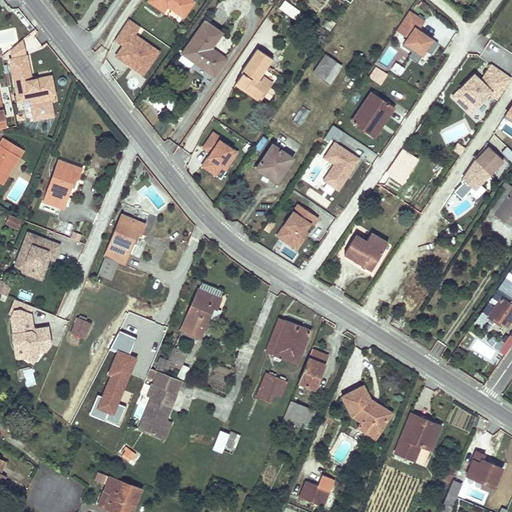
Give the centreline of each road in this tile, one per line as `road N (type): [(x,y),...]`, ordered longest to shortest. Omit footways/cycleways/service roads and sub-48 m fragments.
road 1 (tertiary): [(300,284),(192,201),(31,0)]
road 2 (residential): [(300,284),(474,31)]
road 3 (tertiary): [(485,402),(300,284)]
road 4 (unknown): [(136,131),(65,306)]
